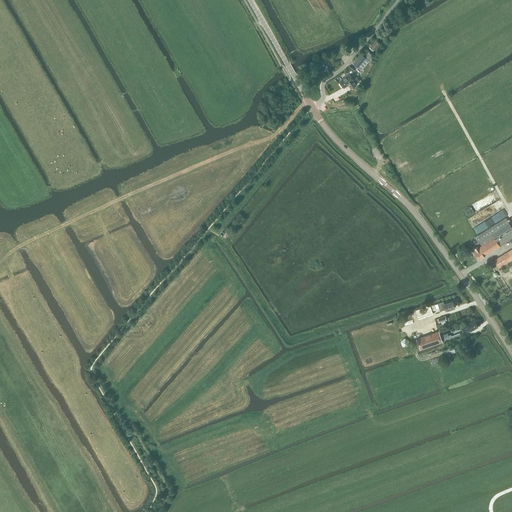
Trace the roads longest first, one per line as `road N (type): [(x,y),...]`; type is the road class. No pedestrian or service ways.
road 1 (track): [(0,262),(126,195),(267,139),(306,99)]
road 2 (tertiary): [(511,352),(412,210),(311,107)]
road 3 (track): [(217,234),(317,115)]
road 4 (unclassified): [(311,107),(322,98),(324,80),(398,0)]
road 5 (track): [(511,204),(442,89)]
road 6 (tertiary): [(311,107),(249,0)]
